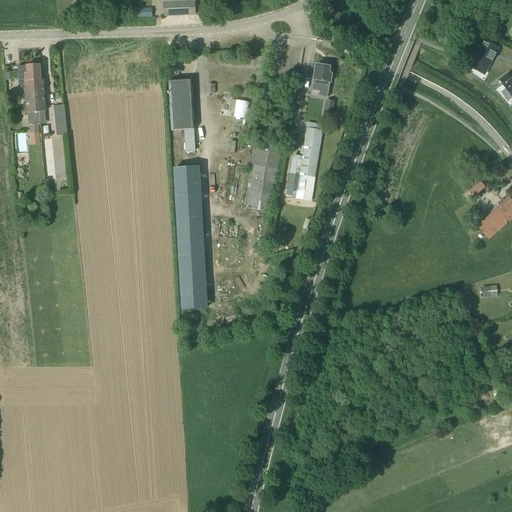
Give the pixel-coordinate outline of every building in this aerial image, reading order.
[(164,3),(165,16),(196,14),(195,1),(164,3)] [(151,18),(151,8),(131,9),(131,19),(151,18)] [(472,62),(486,70),(498,49),(485,41),(472,62)] [(269,51),(268,78),(276,78),(277,51),(269,51)] [(25,87),(42,85),(43,85),(42,80),(40,80),(39,65),(17,67),(18,88),(25,87)] [(329,67),(316,65),(312,91),(320,92),(319,96),(327,98),(331,74),(328,74),(329,67)] [(511,79),(508,74),(499,80),(511,98),(511,79)] [(192,79),(170,80),(169,80),(171,131),(184,131),(193,130),(194,130),(192,79)] [(43,85),(42,85),(25,87),(27,114),(45,112),(43,85)] [(240,101),(236,100),(231,125),(240,126),(244,127),(245,122),(246,122),(249,102),(240,101)] [(326,100),(323,113),(332,114),(334,102),(326,100)] [(64,106),(53,107),(57,137),(68,136),(64,106)] [(45,112),(27,114),(28,124),(45,123),(45,112)] [(40,144),(39,125),(29,125),(31,145),(40,144)] [(339,135),(316,127),(297,184),(320,192),(339,135)] [(450,129),(436,139),(457,162),(439,176),(446,185),(477,160),(450,129)] [(194,130),(193,130),(184,131),(185,153),(195,152),(194,130)] [(43,139),(46,180),(66,178),(63,149),(60,149),(59,145),(55,145),(54,138),(43,139)] [(285,145),(255,141),(254,141),(243,209),(274,213),(285,145)] [(199,168),(173,169),(181,311),(207,310),(199,168)] [(475,176),(471,180),(463,186),(473,198),(485,188),(475,176)] [(488,239),(511,218),(511,201),(509,198),(476,225),(488,239)] [(484,297),(491,296),(490,287),(483,288),(484,297)] [(511,395),(499,400),(501,406),(511,401),(511,395)]
